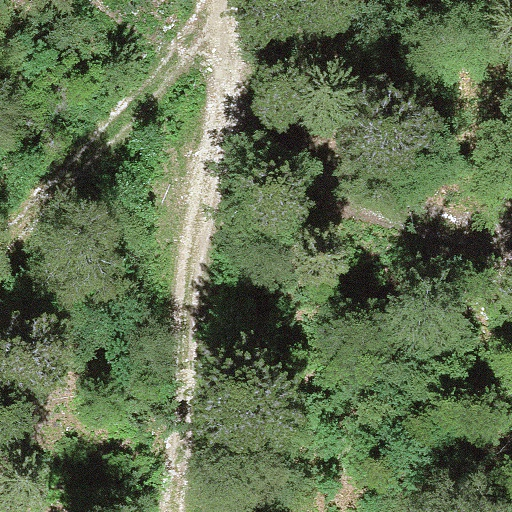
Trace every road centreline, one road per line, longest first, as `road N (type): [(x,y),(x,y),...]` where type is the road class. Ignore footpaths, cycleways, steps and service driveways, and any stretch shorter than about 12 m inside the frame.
road 1 (track): [(0,245),(218,0)]
road 2 (track): [(239,0),(224,178)]
